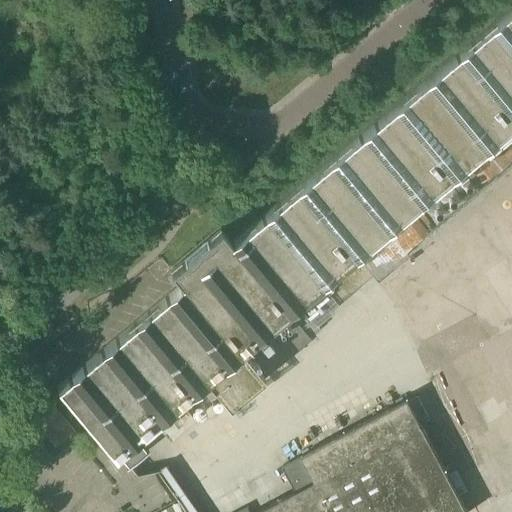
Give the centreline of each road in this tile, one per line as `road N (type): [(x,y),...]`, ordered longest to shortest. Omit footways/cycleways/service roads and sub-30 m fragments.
road 1 (residential): [(0,349),(104,265),(137,226),(167,181),(182,119)]
road 2 (residential): [(182,119),(271,127),(428,0)]
road 3 (residential): [(182,119),(166,0)]
